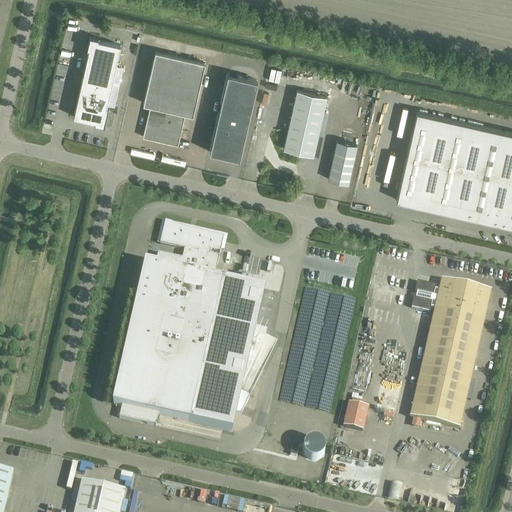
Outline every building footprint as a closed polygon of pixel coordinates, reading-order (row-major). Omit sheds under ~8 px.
[(94,123),(104,125),(108,107),(106,107),(120,45),(98,40),(99,38),(89,36),(86,48),(88,49),(73,116),(94,121),(94,123)] [(184,112),(192,114),(204,62),(154,51),(142,103),(149,104),(142,137),(177,145),(184,112)] [(209,151),(238,158),(256,80),(227,73),(209,151)] [(283,149),(313,155),(326,96),(297,89),(283,149)] [(458,216),(511,228),(511,132),(416,111),(396,200),(458,214),(458,216)] [(327,179),(347,183),(356,144),(336,140),(327,179)] [(116,400),(114,400),(121,407),(119,419),(156,427),(158,415),(191,423),(232,432),(234,428),(232,428),(235,414),(241,418),(257,409),(249,399),(276,300),(281,302),(282,295),(223,280),(227,271),(217,268),(223,238),(165,222),(160,245),(184,250),(182,259),(158,254),(155,264),(146,262),(145,267),(146,267),(116,400)] [(252,269),(270,274),(272,264),(254,260),(252,269)] [(410,418),(459,429),(490,292),(441,280),(436,301),(432,300),(430,308),(434,309),(410,418)] [(348,404),(343,427),(362,432),(368,408),(348,404)] [(461,453),(463,447),(452,443),(450,449),(461,453)] [(134,478),(136,468),(124,467),(122,476),(134,478)] [(3,511),(6,500),(13,501),(16,488),(9,487),(12,473),(0,470),(0,511),(3,511)] [(74,511),(119,511),(124,492),(81,482),(74,511)] [(387,500),(398,503),(402,486),(391,483),(387,500)] [(265,505),(271,506),(271,499),(252,497),(251,507),(265,509),(265,505)]
